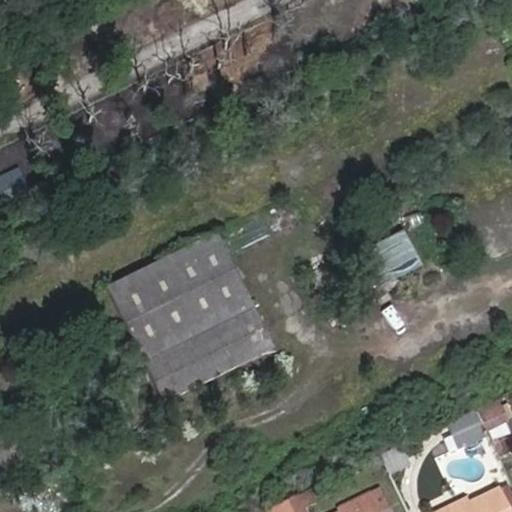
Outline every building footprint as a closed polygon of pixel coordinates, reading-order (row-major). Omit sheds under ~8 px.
[(352,294),(356,301),(418,268),(400,235),(311,281),(324,307),(352,294)] [(139,354),(249,301),(219,236),(106,289),(139,354)] [(272,350),(249,301),(139,354),(163,403),(272,350)] [(511,423),(508,401),(478,407),(482,429),(511,423)] [(472,411),(445,423),(458,450),(484,438),(472,411)] [(13,426),(0,432),(0,472),(29,459),(13,426)] [(511,511),(511,485),(509,481),(500,485),(511,511)] [(511,511),(500,485),(444,511),(511,511)] [(372,511),(371,508),(379,504),(373,490),(333,507),(334,509),(328,511),(372,511)] [(311,504),(306,491),(283,502),(287,511),(302,511),(301,509),(311,504)] [(287,511),(283,502),(262,511),(287,511)]
